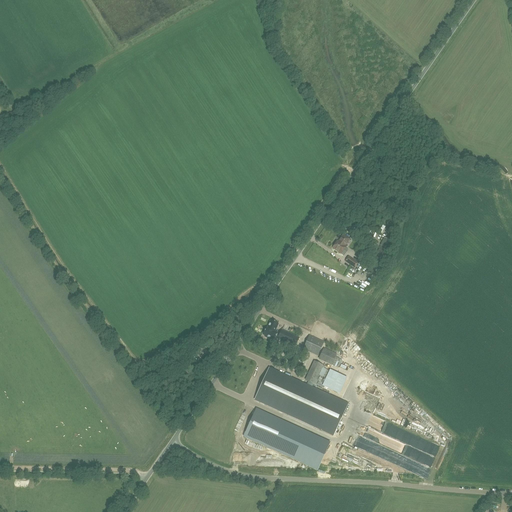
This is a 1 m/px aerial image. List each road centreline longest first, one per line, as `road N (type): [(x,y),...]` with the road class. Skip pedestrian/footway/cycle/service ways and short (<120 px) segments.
road 1 (unclassified): [(171,440),(475,0)]
road 2 (unclassified): [(511,494),(252,477),(209,464),(171,440)]
road 3 (track): [(348,345),(373,370),(387,360),(511,224)]
road 4 (track): [(0,468),(148,476)]
